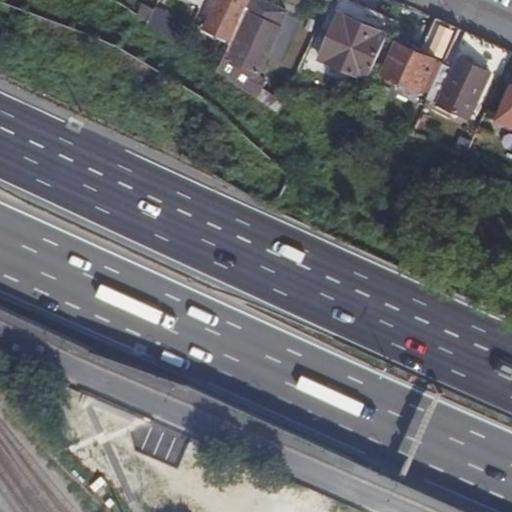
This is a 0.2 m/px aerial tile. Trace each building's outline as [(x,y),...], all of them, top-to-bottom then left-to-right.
[(252,0),(221,0),(213,20),(222,25),(220,29),(236,37),(242,20),(252,0)] [(218,73),(260,102),(266,87),(257,82),(287,17),(269,8),(261,4),(252,0),(242,20),(248,23),(231,63),(224,60),(218,73)] [(263,0),(261,4),(269,8),(272,1),(269,0),(263,0)] [(322,60),(371,82),(396,25),(348,3),(322,60)] [(150,26),(162,34),(169,18),(158,12),(150,26)] [(494,76),(503,80),(511,60),(511,54),(468,35),(457,60),(461,62),(457,71),(446,66),(430,102),(473,121),(494,76)] [(438,63),(401,46),(388,76),(424,93),(438,63)] [(511,125),(511,96),(501,121),(511,125)]
